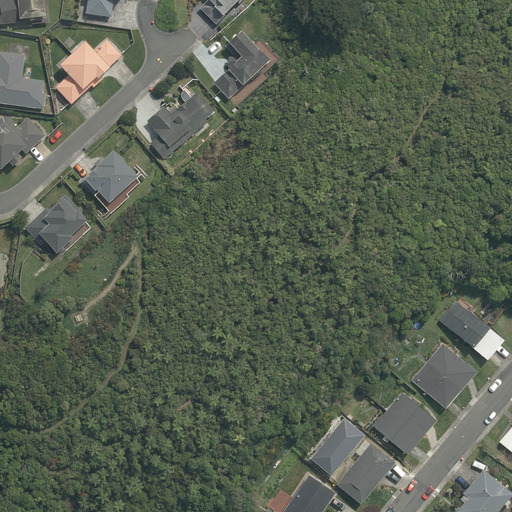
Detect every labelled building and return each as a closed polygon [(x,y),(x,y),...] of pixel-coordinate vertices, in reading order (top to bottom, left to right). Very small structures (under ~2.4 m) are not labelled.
[(9,0),(0,1),(0,25),(31,22),(31,25),(48,24),(45,0),(9,0)] [(87,0),(86,15),(111,18),(113,0),(87,0)] [(209,0),(202,7),(222,28),(249,0),(209,0)] [(238,48),(250,59),(221,89),(233,100),(247,86),(253,92),(279,64),(249,36),(238,48)] [(55,88),(71,105),(92,86),(93,88),(102,80),(100,78),(110,69),(109,68),(121,57),(106,40),(93,52),(85,43),(60,67),(68,76),(55,88)] [(0,104),(44,110),(46,95),(42,94),(44,82),(21,79),(24,56),(0,53),(0,104)] [(217,119),(199,99),(175,119),(168,112),(152,126),(162,138),(153,146),(166,162),(217,119)] [(45,137),(27,118),(17,127),(14,128),(15,123),(9,118),(2,117),(0,119),(0,173),(10,164),(13,168),(45,137)] [(96,191),(109,204),(137,178),(113,152),(96,167),(97,168),(84,180),(95,192),(96,191)] [(45,241),(57,254),(73,239),(71,237),(87,222),(80,214),(82,212),(66,195),(49,211),(47,209),(25,228),(40,245),(45,241)] [(460,302),(442,325),(490,362),(508,339),(460,302)] [(443,344),(411,382),(446,412),(478,374),(443,344)] [(390,447),(394,443),(412,457),(441,422),(403,391),(398,388),(381,409),(386,413),(375,427),(387,437),(383,441),(390,447)] [(511,434),(503,446),(511,453),(511,434)] [(356,453),(362,459),(340,483),(364,506),(401,465),(377,442),(371,448),(365,443),(356,453)] [(511,489),(491,470),(466,497),(469,500),(458,511),(501,511),(511,500),(511,489)] [(326,511),(339,494),(314,476),(288,511),(326,511)]
